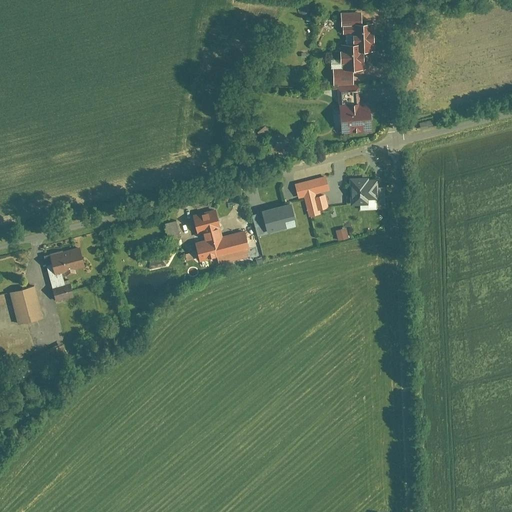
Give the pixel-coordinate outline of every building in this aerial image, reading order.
[(365,67),(365,52),(376,52),(376,22),(358,22),(358,45),(345,44),(345,66),(365,67)] [(370,88),(342,89),(344,127),(372,126),(370,88)] [(434,128),(432,120),(419,123),(421,131),(434,128)] [(325,175),(294,183),(298,197),(303,196),(307,215),(320,212),(319,208),(327,206),(324,193),(315,195),(315,193),(328,189),(325,175)] [(366,176),(348,176),(349,204),(366,203),(366,197),(376,197),(376,186),(376,178),(366,178),(366,176)] [(290,204),(276,207),(276,209),(263,213),(265,222),(256,224),(259,235),(270,232),(270,229),(285,225),(283,218),(292,215),(290,204)] [(248,248),(243,230),(222,236),(215,209),(191,215),(195,233),(198,232),(201,240),(192,242),(197,260),(214,255),(216,263),(246,255),(244,249),(248,248)] [(168,238),(178,235),(175,220),(164,223),(168,238)] [(337,239),(348,236),(345,226),(334,229),(337,239)] [(78,246),(48,255),(53,274),(84,266),(78,246)] [(68,283),(51,287),(54,301),(72,296),(68,283)] [(17,325),(44,318),(35,284),(8,292),(17,325)]
